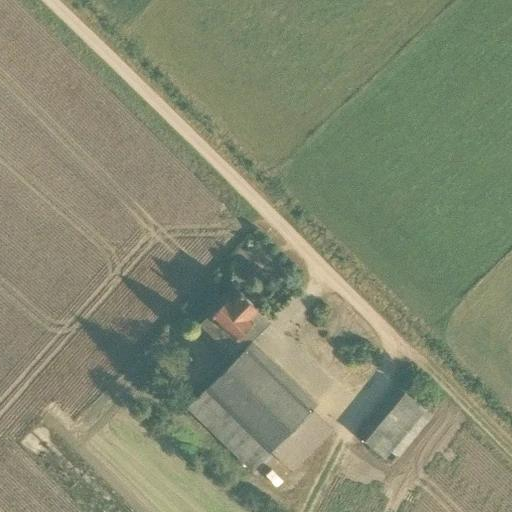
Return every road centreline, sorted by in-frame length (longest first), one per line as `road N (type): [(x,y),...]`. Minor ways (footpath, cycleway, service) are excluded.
road 1 (unclassified): [(46,0),(409,354)]
road 2 (track): [(304,511),(359,411),(409,354),(511,455)]
